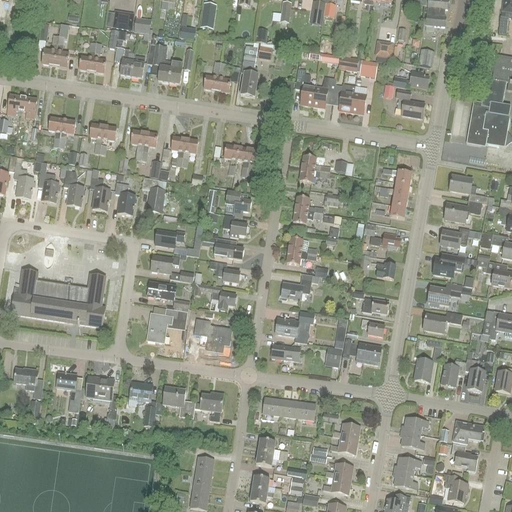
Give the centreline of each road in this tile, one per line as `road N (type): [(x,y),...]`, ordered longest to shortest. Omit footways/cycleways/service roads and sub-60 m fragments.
road 1 (residential): [(0,275),(9,222),(135,242),(117,360)]
road 2 (residential): [(285,124),(0,78)]
road 3 (residential): [(250,377),(285,124)]
road 4 (residential): [(392,400),(431,149)]
road 5 (residential): [(431,149),(462,0)]
road 6 (residential): [(431,149),(285,124)]
road 7 (residential): [(392,400),(250,377)]
road 8 (residential): [(228,511),(250,377)]
road 9 (residential): [(250,377),(117,360)]
